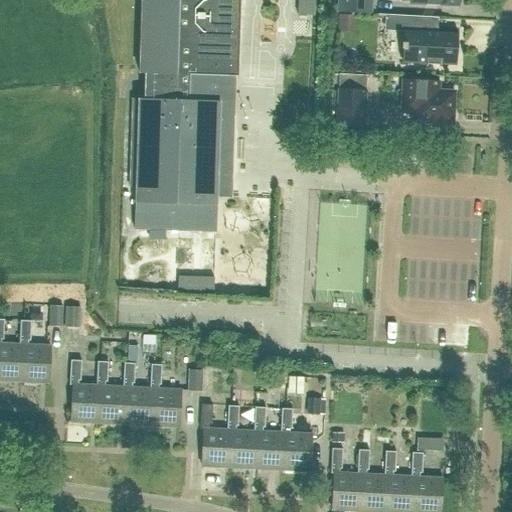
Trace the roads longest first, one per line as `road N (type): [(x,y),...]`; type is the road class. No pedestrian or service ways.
road 1 (unclassified): [(485,511),(511,57)]
road 2 (residential): [(209,511),(0,483)]
